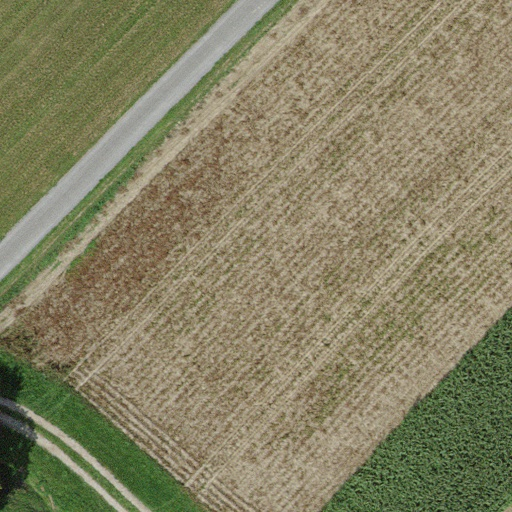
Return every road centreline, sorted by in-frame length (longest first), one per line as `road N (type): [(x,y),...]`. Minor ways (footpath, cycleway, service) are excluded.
road 1 (track): [(0,263),(262,0)]
road 2 (track): [(0,409),(74,449),(137,511)]
